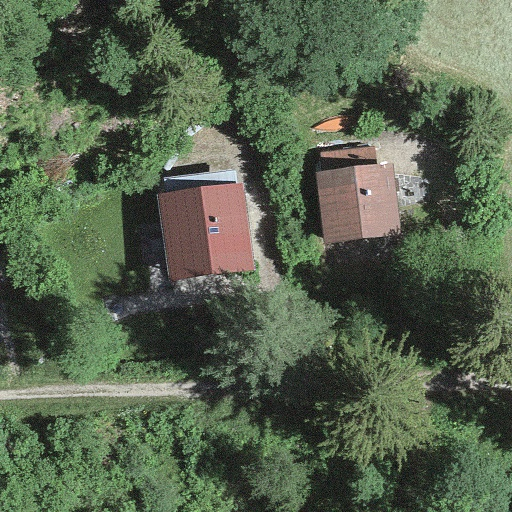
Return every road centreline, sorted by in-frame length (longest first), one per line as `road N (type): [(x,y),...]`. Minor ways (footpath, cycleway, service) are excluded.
road 1 (track): [(511,381),(0,397)]
road 2 (track): [(482,379),(444,170)]
